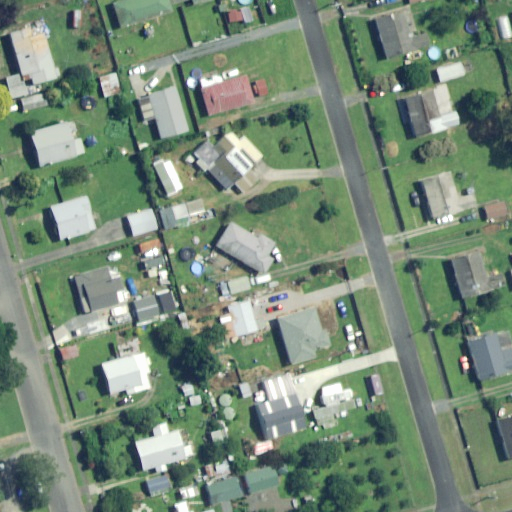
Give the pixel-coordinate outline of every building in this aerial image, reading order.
[(170,7),(167,0),(125,0),(111,4),(119,29),(171,13),(170,7)] [(241,9),(226,12),(230,32),(245,30),(241,9)] [(409,38),(402,12),(373,20),(384,60),(428,47),(424,34),(409,38)] [(30,37),(28,29),(7,35),(21,82),(29,80),(31,86),(55,79),(42,33),(30,37)] [(57,32),(47,34),(50,45),(59,43),(57,32)] [(463,76),(460,63),(436,70),(439,83),(463,76)] [(120,95),(115,75),(98,79),(103,99),(120,95)] [(252,103),(244,76),(219,83),(217,75),(197,81),(208,117),(252,103)] [(18,85),(15,76),(4,78),(10,99),(26,95),(24,84),(18,85)] [(187,132),(174,88),(137,98),(143,122),(154,119),(160,140),(187,132)] [(444,114),(437,90),(403,99),(414,138),(458,126),(454,112),(444,114)] [(48,107),(46,94),(20,99),(23,112),(48,107)] [(79,140),(70,142),(68,135),(64,123),(28,134),(38,168),(83,154),(79,140)] [(196,161),(225,192),(232,185),(242,195),(259,179),(250,169),(261,159),(241,137),(236,142),(227,132),(196,161)] [(208,133),(198,143),(205,150),(215,140),(208,133)] [(453,196),(447,175),(420,183),(432,220),(474,207),(469,191),(453,196)] [(94,230),(81,186),(68,190),(71,202),(49,208),(59,241),(94,230)] [(196,201),(192,189),(173,195),(176,207),(171,208),(175,220),(202,212),(199,200),(196,201)] [(507,216),(503,200),(483,206),(487,221),(507,216)] [(154,231),(148,210),(126,217),(132,238),(154,231)] [(265,256),(273,244),(257,235),(255,239),(229,224),(215,247),(261,276),(271,260),(265,256)] [(484,276),(478,253),(449,261),(460,299),(502,288),(497,273),(484,276)] [(111,279),(108,268),(73,277),(82,312),(88,311),(89,313),(116,305),(113,294),(122,292),(118,277),(111,279)] [(249,290),(246,277),(219,285),(223,298),(249,290)] [(158,316),(153,296),(132,302),(138,322),(158,316)] [(257,332),(249,301),(227,307),(229,316),(219,319),(225,340),(257,332)] [(322,334),(314,308),(276,320),(289,365),(314,358),(312,351),(328,346),(325,334),(322,334)] [(184,314),(177,316),(182,332),(189,330),(184,314)] [(511,371),(511,348),(507,331),(466,343),(477,382),(511,371)] [(79,357),(75,345),(59,351),(62,362),(79,357)] [(148,373),(142,353),(100,365),(108,395),(124,390),(126,395),(149,389),(145,374),(148,373)] [(257,391),(255,382),(241,387),(244,395),(257,391)] [(199,394),(188,397),(190,408),(202,406),(199,394)] [(355,409),(352,400),(313,411),(316,420),(355,409)] [(511,417),(495,423),(507,461),(511,459),(511,417)] [(152,468),(154,474),(165,471),(163,465),(192,457),(189,447),(180,449),(175,432),(167,434),(164,424),(150,428),(153,438),(133,443),(141,471),(152,468)] [(298,434),(295,424),(279,427),(281,438),(298,434)] [(223,443),(219,431),(208,434),(212,446),(223,443)] [(230,474),(226,463),(215,467),(220,478),(230,474)] [(278,486),(272,467),(244,475),(250,495),(278,486)] [(173,491),(168,475),(145,482),(150,497),(173,491)] [(245,497),(239,477),(206,486),(211,506),(245,497)] [(197,486),(179,491),(182,501),(200,496),(197,486)] [(300,487),(299,497),(312,498),(313,488),(300,487)] [(186,511),(184,502),(174,505),(175,511),(186,511)]
